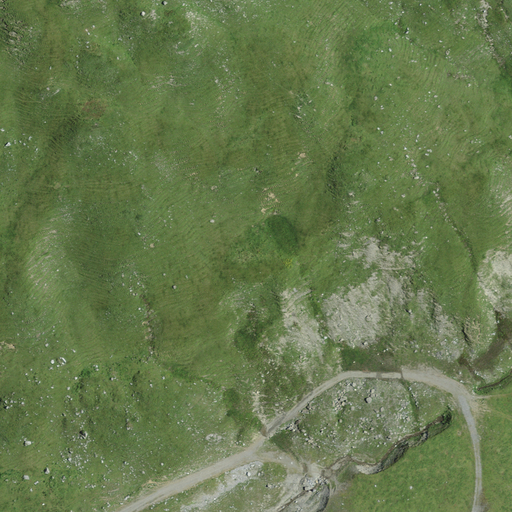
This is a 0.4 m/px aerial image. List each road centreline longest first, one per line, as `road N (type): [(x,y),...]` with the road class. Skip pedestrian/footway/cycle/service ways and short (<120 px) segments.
road 1 (track): [(452,390),(412,374),(343,377),(275,420),(246,453),(117,511)]
road 2 (track): [(475,511),(474,435),(452,390)]
